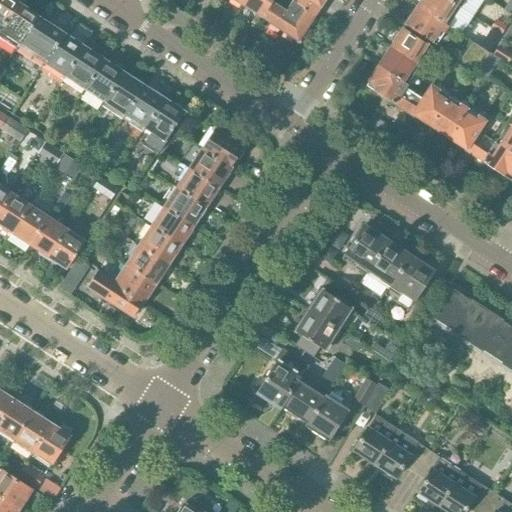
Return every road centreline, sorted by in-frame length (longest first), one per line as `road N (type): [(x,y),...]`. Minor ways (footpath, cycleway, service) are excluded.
road 1 (residential): [(160,404),(324,154)]
road 2 (residential): [(288,131),(110,9)]
road 3 (residential): [(500,269),(324,154)]
road 4 (residential): [(327,511),(160,404)]
road 5 (residential): [(160,404),(0,299)]
road 6 (residential): [(288,131),(373,0)]
road 7 (residential): [(89,511),(160,404)]
